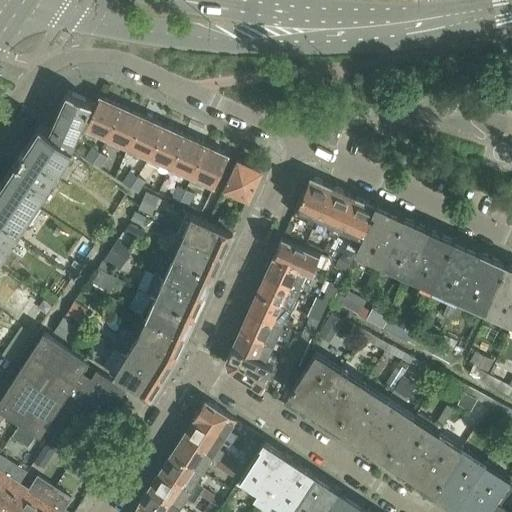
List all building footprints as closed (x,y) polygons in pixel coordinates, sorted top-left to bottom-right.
[(69,91),(50,132),(71,146),(81,124),(86,126),(97,103),(69,91)] [(101,95),(97,103),(86,126),(108,136),(122,105),(101,95)] [(108,136),(129,145),(143,115),(122,105),(108,136)] [(164,124),(143,115),(129,145),(150,155),(164,124)] [(185,134),(164,124),(150,155),(171,164),(185,134)] [(40,125),(21,155),(50,175),(59,162),(61,163),(72,147),(71,146),(50,132),(40,125)] [(206,143),(185,134),(171,164),(192,174),(206,143)] [(206,143),(192,174),(214,184),(228,153),(206,143)] [(21,155),(18,159),(2,184),(33,205),(44,189),(42,187),(50,175),(21,155)] [(248,197),(262,168),(237,157),(224,186),(248,197)] [(316,223),(334,186),(324,182),(323,179),(316,176),(309,179),(293,213),(316,223)] [(2,184),(0,185),(0,224),(12,233),(21,220),(22,221),(33,205),(2,184)] [(338,233),(355,196),(344,191),(343,188),(337,186),(336,187),(334,186),(316,223),(338,233)] [(360,243),(377,206),(367,201),(365,198),(359,195),(356,197),(355,196),(338,233),(360,243)] [(385,258),(404,216),(377,204),(377,206),(360,243),(358,246),(385,258)] [(223,252),(233,231),(187,210),(178,232),(182,234),(223,252)] [(454,239),(404,216),(385,258),(435,280),(454,239)] [(0,224),(0,254),(5,247),(4,246),(12,233),(0,224)] [(214,272),(223,252),(182,234),(173,254),(214,272)] [(275,254),(308,269),(315,272),(318,266),(315,265),(321,252),(283,235),(275,254)] [(120,236),(107,257),(122,267),(135,245),(120,236)] [(454,239),(435,280),(486,304),(505,262),(454,239)] [(205,293),(214,272),(173,254),(164,275),(205,293)] [(275,254),(266,273),(307,291),(315,272),(308,269),(275,254)] [(511,265),(509,264),(490,305),(511,315),(511,265)] [(205,293),(164,275),(155,271),(146,292),(155,296),(195,314),(205,293)] [(307,291),(266,273),(258,291),(292,306),(296,296),(303,299),(307,291)] [(258,291),(250,309),(291,327),(294,319),(287,316),(292,306),(258,291)] [(347,303),(360,310),(366,299),(353,292),(347,303)] [(155,296),(146,316),(186,334),(195,314),(155,296)] [(291,327),(250,309),(242,327),(276,342),(280,332),(287,335),(291,327)] [(335,336),(346,316),(335,311),(324,331),(335,336)] [(137,335),(176,356),(186,334),(146,316),(137,335)] [(271,352),(276,342),(242,327),(234,345),(274,363),(278,355),(271,352)] [(0,422),(7,411),(40,432),(47,421),(60,430),(55,437),(81,454),(123,388),(98,372),(93,379),(80,370),(87,360),(44,332),(0,400),(0,422)] [(126,353),(163,377),(176,356),(137,335),(126,353)] [(229,366),(263,388),(270,371),(273,372),(276,364),(274,363),(234,345),(227,359),(229,366)] [(163,377),(126,353),(115,347),(103,366),(150,396),(163,377)] [(291,393),(316,409),(339,424),(364,385),(341,370),(315,353),(295,384),(291,393)] [(339,424),(362,439),(386,455),(412,416),(388,400),(364,385),(339,424)] [(231,429),(237,419),(210,403),(203,403),(194,417),(225,437),(233,442),(237,434),(231,429)] [(194,417),(183,434),(220,458),(224,450),(219,447),(225,437),(194,417)] [(413,472),(437,487),(462,448),(439,433),(415,417),(390,456),(413,472)] [(172,451),(203,471),(210,461),(215,465),(220,458),(183,434),(172,451)] [(48,439),(38,461),(51,467),(61,444),(48,439)] [(255,494),(262,499),(270,504),(274,498),(291,509),(314,472),(289,457),(264,440),(243,472),(261,484),(255,494)] [(486,463),(462,448),(437,487),(461,503),(475,511),(488,511),(510,479),(486,463)] [(172,451),(160,469),(199,493),(204,485),(197,481),(203,471),(172,451)] [(74,456),(69,473),(97,481),(101,464),(74,456)] [(0,511),(66,511),(63,510),(72,496),(38,475),(29,488),(0,468),(0,511)] [(199,493),(160,469),(149,486),(180,506),(187,496),(194,500),(199,493)] [(339,489),(314,472),(291,509),(288,511),(359,511),(364,505),(339,489)] [(149,486),(139,502),(154,511),(176,511),(180,506),(149,486)] [(154,511),(139,502),(132,511),(154,511)]
